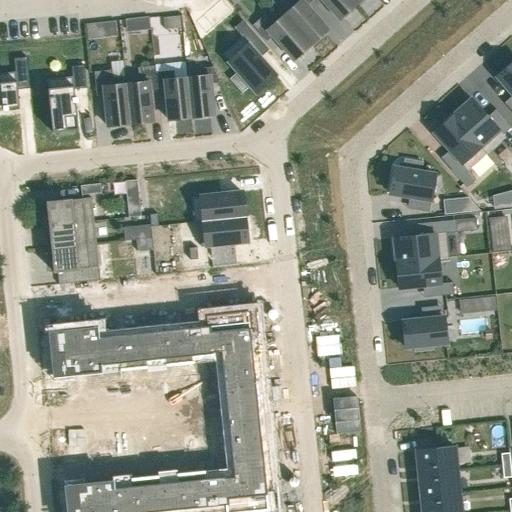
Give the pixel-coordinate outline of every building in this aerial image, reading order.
[(231,11),(221,0),(220,0),(196,22),(206,34),(231,11)] [(287,0),(290,3),(280,11),(310,45),(327,30),(306,6),(312,1),(311,0),(287,0)] [(311,0),(312,1),(313,0),(321,0),(339,20),(356,5),(351,0),(311,0)] [(265,14),(252,26),(266,42),(272,36),(293,60),(310,45),(280,11),(270,20),(265,14)] [(147,17),(136,18),(137,32),(148,30),(147,17)] [(178,17),(162,19),(163,31),(179,29),(178,17)] [(242,21),(234,28),(239,34),(247,26),(242,21)] [(114,22),(106,22),(108,36),(116,35),(114,22)] [(241,37),(222,54),(237,72),(230,79),(242,93),(249,86),(256,93),(275,76),(241,37)] [(0,109),(3,109),(3,111),(7,110),(7,108),(18,107),(17,90),(30,88),(26,57),(13,58),(14,72),(0,73),(0,109)] [(511,62),(496,77),(511,94),(511,62)] [(185,63),(155,66),(155,73),(157,90),(165,89),(168,121),(191,118),(187,78),(185,63)] [(71,77),(46,79),(52,132),(78,130),(75,102),(77,102),(76,98),(74,98),(74,90),(86,88),(83,65),(70,66),(71,77)] [(138,76),(125,77),(130,125),(142,123),(153,122),(152,120),(149,91),(157,90),(155,73),(155,66),(137,68),(138,76)] [(200,76),(187,78),(191,118),(213,116),(210,84),(220,83),(212,67),(199,68),(200,76)] [(111,70),(94,72),(96,96),(104,95),(108,127),(130,125),(125,77),(112,78),(111,70)] [(471,99),(452,116),(486,155),(505,138),(511,146),(511,128),(496,109),(487,117),(471,99)] [(452,116),(433,132),(467,171),(486,155),(452,116)] [(393,168),(389,194),(430,200),(435,175),(420,172),(422,162),(404,159),(403,170),(393,168)] [(467,171),(458,179),(467,188),(476,180),(468,171),(467,171)] [(242,192),(190,198),(193,223),(198,223),(198,222),(244,217),(242,192)] [(91,198),(46,202),(48,226),(94,221),(91,198)] [(139,198),(127,200),(128,210),(129,218),(141,216),(140,208),(139,198)] [(467,198),(462,198),(463,212),(479,211),(467,198)] [(157,214),(149,215),(150,226),(158,226),(157,214)] [(506,216),(489,218),(490,234),(508,232),(506,216)] [(198,222),(198,223),(200,246),(247,242),(244,217),(198,222)] [(455,220),(457,232),(475,230),(474,218),(455,220)] [(455,220),(447,221),(448,233),(457,232),(455,220)] [(94,221),(48,226),(51,249),(88,245),(88,246),(96,245),(96,244),(94,221)] [(142,227),(135,228),(136,240),(143,239),(151,238),(150,226),(142,227)] [(445,233),(393,238),(396,263),(438,259),(438,260),(447,259),(445,233)] [(151,238),(143,239),(144,251),(152,250),(151,238)] [(88,245),(51,249),(53,272),(74,270),(75,282),(75,283),(100,280),(96,245),(88,246),(88,245)] [(196,247),(188,248),(189,260),(197,259),(196,247)] [(438,259),(396,263),(398,288),(440,284),(438,260),(438,259)] [(452,282),(444,283),(445,295),(453,294),(452,282)] [(494,297),(476,298),(478,312),(495,310),(494,297)] [(57,332),(54,332),(56,355),(61,354),(62,359),(63,370),(72,370),(72,375),(76,375),(77,375),(77,374),(81,374),(81,375),(83,375),(83,374),(87,373),(87,374),(88,374),(88,373),(95,373),(96,373),(96,372),(107,371),(107,372),(108,372),(108,371),(113,371),(113,372),(114,371),(121,370),(121,371),(122,371),(122,370),(129,369),(129,370),(131,370),(131,369),(135,368),(135,369),(136,369),(136,368),(143,368),(145,368),(145,367),(153,367),(154,367),(154,366),(158,366),(159,367),(160,367),(160,366),(167,365),(167,366),(168,366),(168,365),(175,364),(175,365),(177,365),(176,364),(181,364),(181,365),(182,364),(189,363),(189,364),(191,364),(190,363),(193,362),(193,363),(194,363),(194,362),(204,361),(204,362),(206,362),(206,361),(221,360),(222,369),(225,403),(226,404),(226,412),(228,425),(259,422),(258,409),(257,399),(257,398),(257,397),(256,397),(254,380),(259,379),(262,379),(262,378),(261,378),(261,375),(262,375),(262,374),(261,374),(260,367),(261,367),(261,365),(260,366),(260,363),(260,362),(259,362),(259,357),(260,357),(260,356),(259,356),(259,353),(259,352),(258,352),(258,348),(259,348),(259,346),(258,346),(258,344),(258,342),(257,343),(257,335),(258,335),(257,334),(256,332),(257,331),(257,330),(254,331),(249,331),(247,314),(248,314),(247,312),(244,312),(244,311),(243,311),(243,312),(236,313),(236,312),(235,312),(235,313),(230,314),(230,313),(228,313),(229,314),(224,314),(224,313),(223,313),(223,314),(218,315),(218,314),(217,314),(217,315),(210,316),(209,315),(208,315),(208,316),(205,316),(206,326),(200,327),(200,326),(198,327),(185,328),(97,337),(96,327),(92,328),(92,327),(90,327),(91,328),(86,328),(85,328),(85,329),(80,329),(80,328),(79,328),(79,329),(74,330),(74,329),(73,329),(73,330),(68,330),(68,329),(67,329),(67,330),(62,331),(62,330),(61,330),(61,331),(57,331),(57,332)] [(444,318),(402,322),(404,348),(414,347),(414,352),(432,350),(432,345),(446,344),(444,318)] [(77,506),(72,507),(72,511),(151,511),(219,505),(218,505),(225,504),(225,511),(246,511),(249,511),(248,511),(250,511),(255,511),(256,511),(263,510),(263,511),(265,511),(265,510),(268,510),(267,508),(265,490),(270,490),(273,490),(273,489),(272,489),(272,486),(273,486),(273,485),(272,485),(271,478),(272,478),(272,476),(271,476),(271,474),(272,474),(272,472),(271,472),(270,468),(271,468),(271,467),(270,467),(270,464),(271,464),(271,463),(270,463),(269,458),(270,458),(270,457),(269,457),(269,455),(270,454),(270,453),(269,453),(268,446),(269,446),(269,445),(268,445),(268,442),(269,442),(268,441),(265,441),(261,442),(259,425),(259,423),(259,422),(228,425),(231,459),(232,468),(217,470),(217,469),(215,469),(216,470),(205,471),(205,470),(204,471),(202,472),(202,471),(200,471),(201,472),(193,473),(193,472),(192,472),(192,473),(188,473),(188,472),(186,472),(187,473),(179,474),(179,473),(178,473),(178,474),(171,475),(171,474),(170,474),(170,475),(165,475),(164,475),(164,476),(156,476),(155,476),(155,477),(148,477),(148,476),(146,477),(142,478),(142,477),(141,477),(141,478),(134,479),(134,478),(132,478),(132,479),(125,480),(125,479),(124,479),(124,480),(120,480),(120,479),(118,479),(118,480),(108,481),(106,481),(106,482),(99,482),(99,481),(98,482),(94,483),(94,482),(92,482),(92,483),(88,483),(87,483),(87,484),(83,484),(84,489),(75,490),(77,502),(76,502),(77,506)] [(454,447),(416,451),(418,475),(457,471),(454,447)] [(509,453),(501,454),(502,466),(510,465),(509,453)] [(510,465),(502,466),(503,478),(511,477),(510,465)] [(457,471),(418,475),(421,497),(459,493),(457,471)] [(460,511),(459,493),(421,497),(422,511),(460,511)]
